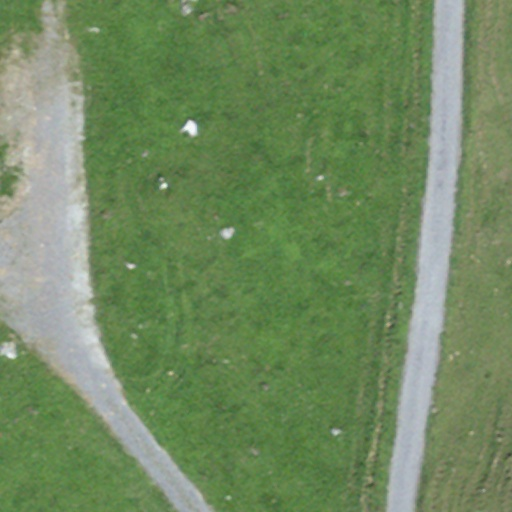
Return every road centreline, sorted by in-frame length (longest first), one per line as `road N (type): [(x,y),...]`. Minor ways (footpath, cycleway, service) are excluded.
road 1 (track): [(452,0),(452,95),(400,511)]
road 2 (track): [(195,511),(56,326)]
